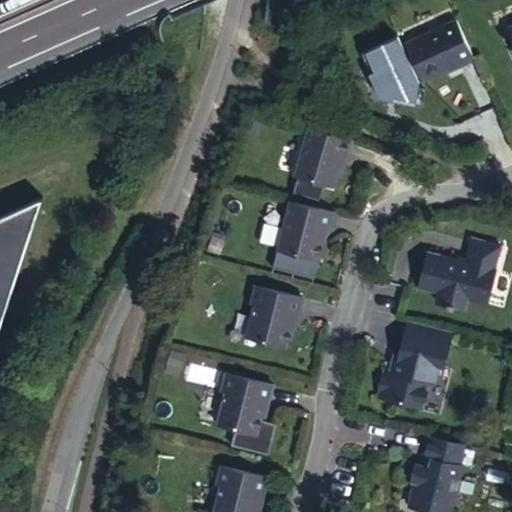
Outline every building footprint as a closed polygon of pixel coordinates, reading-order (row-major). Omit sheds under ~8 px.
[(456,27),(405,50),(422,87),(445,77),(457,71),(458,73),(473,66),(456,27)] [(252,128),(243,126),(240,138),(249,140),(252,128)] [(349,165),(353,149),(309,137),(297,184),(338,195),(342,177),(345,164),(349,165)] [(0,329),(45,195),(0,214),(0,329)] [(332,237),(336,221),(290,210),(278,257),(320,268),(328,236),(332,237)] [(493,275),(499,251),(471,243),(466,263),(465,267),(456,265),(427,256),(418,291),(438,296),(435,306),(445,309),(445,312),(451,314),(452,311),(463,314),(465,304),(485,309),(494,275),(493,275)] [(299,322),(303,305),(256,293),(252,311),(256,312),(248,344),(288,353),(292,336),(295,321),(299,322)] [(451,338),(408,328),(406,334),(450,345),(451,338)] [(450,345),(406,334),(398,372),(392,370),(390,378),(384,377),(378,403),(417,413),(424,408),(429,390),(436,385),(439,373),(443,374),(450,345)] [(271,410),(275,392),(226,380),(222,398),(226,399),(218,432),(259,441),(263,424),(267,409),(271,410)] [(460,472),(465,452),(431,444),(424,472),(421,472),(416,489),(419,490),(413,511),(452,511),(456,498),(449,497),(452,485),(459,486),(462,473),(460,472)] [(267,503),(271,486),(224,475),(219,492),(222,492),(217,511),(260,511),(263,502),(267,503)]
